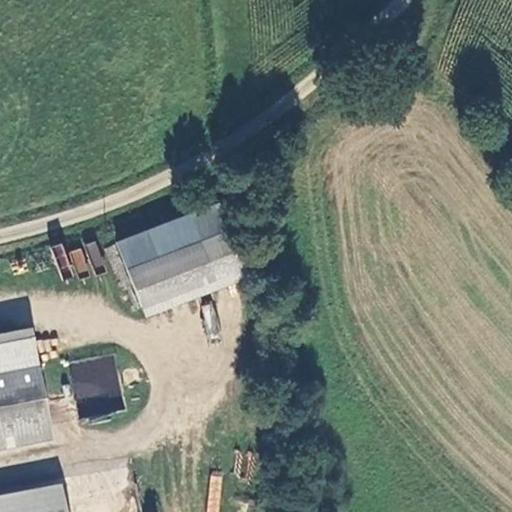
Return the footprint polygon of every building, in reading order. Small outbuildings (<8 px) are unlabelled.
[(179,214),(108,242),(133,307),(204,279),(179,214)] [(0,344),(0,376),(35,371),(29,340),(0,344)] [(79,422),(126,412),(114,354),(67,364),(79,422)] [(0,443),(46,434),(35,371),(0,376),(0,443)] [(206,511),(219,511),(222,474),(209,473),(206,511)]
